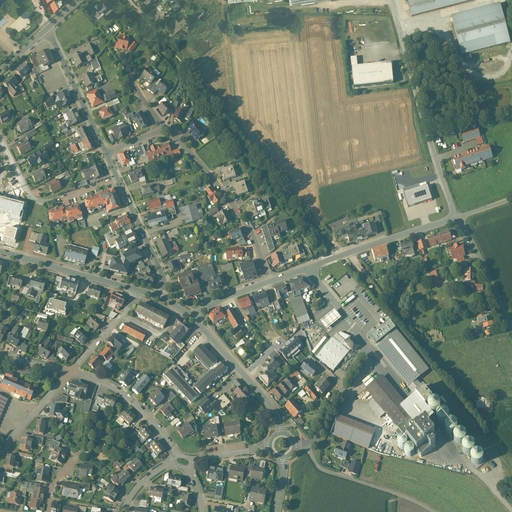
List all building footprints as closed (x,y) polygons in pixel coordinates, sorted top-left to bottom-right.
[(42,0),(45,6),(47,6),(49,11),(57,8),(56,7),(54,2),(53,0),(52,1),(51,0),(42,0)] [(453,0),(407,0),(411,17),(455,5),(453,0)] [(99,1),(96,3),(95,3),(93,5),(90,8),(93,11),(92,11),(92,13),(94,15),(96,15),(97,15),(103,10),(106,14),(110,11),(105,6),(103,3),(101,4),(99,1)] [(110,2),(105,6),(110,11),(114,7),(110,2)] [(154,3),(147,8),(149,11),(156,5),(154,3)] [(500,4),(451,16),(462,56),(510,43),(500,4)] [(163,14),(156,5),(149,11),(149,12),(151,15),(152,15),(154,18),(158,15),(159,16),(163,14)] [(175,18),(167,24),(167,25),(165,27),(167,30),(169,28),(173,32),(181,25),(179,23),(176,19),(175,18)] [(91,39),(95,46),(100,43),(96,36),(91,39)] [(122,40),(119,40),(118,44),(116,43),(115,48),(120,49),(120,50),(123,51),(123,50),(126,50),(126,49),(127,45),(128,40),(123,39),(122,40)] [(132,43),(131,45),(127,45),(126,49),(128,50),(127,50),(130,53),(136,46),(132,43)] [(95,54),(91,44),(86,47),(90,56),(95,54)] [(47,51),(37,56),(43,67),(47,65),(53,62),(47,51)] [(80,54),(72,57),(76,68),(84,64),(80,54)] [(37,56),(30,59),(34,68),(38,66),(39,69),(43,67),(37,56)] [(385,64),(358,67),(356,57),(350,58),(353,88),(393,84),(392,76),(395,76),(393,62),(385,62),(385,64)] [(99,67),(96,58),(91,64),(93,70),(99,67)] [(150,60),(145,67),(149,69),(154,63),(150,60)] [(24,65),(16,73),(21,79),(29,71),(24,65)] [(152,73),(147,70),(140,79),(141,79),(141,78),(146,82),(150,85),(151,84),(153,81),(154,82),(157,77),(152,73)] [(90,75),(81,79),(86,89),(90,87),(90,86),(94,85),(92,81),(90,75)] [(11,77),(3,84),(8,90),(9,90),(12,87),(16,84),(13,81),(14,80),(11,77)] [(170,87),(162,81),(157,87),(155,90),(157,91),(163,96),(170,87)] [(9,90),(8,90),(8,91),(13,96),(17,93),(15,90),(16,90),(15,89),(14,90),(12,87),(9,90)] [(97,91),(87,96),(92,108),(102,104),(100,99),(97,91)] [(66,92),(57,97),(60,102),(62,107),(67,105),(67,103),(71,102),(66,92)] [(113,93),(100,99),(102,104),(103,106),(105,105),(113,101),(113,102),(116,100),(113,93)] [(51,97),(43,102),(47,108),(54,103),(51,97)] [(170,110),(165,103),(159,108),(164,115),(170,110)] [(107,109),(98,114),(99,116),(97,117),(99,120),(101,119),(102,122),(112,117),(111,117),(115,115),(111,108),(108,109),(107,109)] [(193,111),(188,108),(185,113),(187,114),(184,119),(188,121),(193,111)] [(9,110),(7,112),(5,112),(0,115),(0,120),(2,124),(11,119),(13,118),(9,110)] [(185,113),(179,110),(173,119),(181,124),(184,119),(187,114),(185,113)] [(75,111),(66,115),(66,116),(69,122),(68,122),(70,127),(80,122),(77,116),(78,116),(75,111)] [(141,113),(136,116),(137,117),(133,119),(135,124),(136,124),(139,129),(138,129),(138,130),(140,129),(141,130),(146,127),(145,126),(147,125),(145,121),(142,115),(141,113)] [(27,119),(19,122),(20,124),(17,126),(21,133),(32,128),(27,119)] [(198,125),(192,120),(187,127),(192,131),(197,125),(197,126),(198,125)] [(124,125),(117,128),(122,139),(125,137),(124,137),(128,135),(126,130),(124,125)] [(197,126),(197,125),(192,131),(190,134),(197,140),(200,136),(201,137),(202,137),(204,135),(203,133),(204,133),(201,130),(202,130),(197,126)] [(89,138),(84,128),(77,131),(80,137),(82,142),(89,138)] [(117,128),(110,131),(113,136),(115,141),(118,139),(119,140),(122,139),(117,128)] [(472,130),(461,134),(464,143),(480,137),(477,128),(477,129),(472,130)] [(80,137),(71,141),(73,146),(76,144),(82,142),(80,137)] [(89,138),(82,142),(84,147),(87,152),(94,149),(89,138)] [(27,142),(17,147),(20,155),(31,150),(27,142)] [(51,143),(43,147),(45,151),(53,146),(51,143)] [(79,149),(76,144),(73,146),(72,146),(75,154),(80,152),(79,149)] [(146,154),(145,154),(149,162),(165,156),(166,158),(172,155),(167,144),(162,147),(157,150),(155,147),(151,149),(152,152),(146,154)] [(142,146),(126,153),(131,164),(129,165),(130,167),(149,162),(145,154),(146,154),(142,146)] [(486,147),(478,150),(475,151),(479,163),(478,163),(479,164),(483,163),(482,161),(490,159),(486,147)] [(43,151),(29,159),(30,160),(28,161),(28,163),(30,166),(31,167),(33,166),(34,167),(48,160),(43,151)] [(475,151),(453,158),(457,170),(460,169),(461,171),(465,169),(465,167),(478,163),(479,163),(475,151)] [(126,153),(118,156),(123,167),(129,165),(131,164),(126,153)] [(99,167),(84,172),(86,177),(87,180),(94,178),(94,179),(102,176),(99,167)] [(225,170),(221,171),(223,175),(224,174),(226,181),(229,180),(229,179),(236,176),(232,167),(225,170)] [(140,170),(128,176),(131,183),(143,178),(140,170)] [(42,171),(36,174),(35,173),(31,176),(35,184),(45,179),(42,171)] [(56,181),(48,185),(52,193),(60,189),(56,181)] [(237,185),(233,186),(233,188),(234,191),(235,191),(238,197),(241,196),(241,194),(248,192),(244,182),(237,185)] [(151,186),(141,189),(144,198),(154,196),(153,194),(152,188),(151,186)] [(427,186),(404,194),(408,208),(432,200),(427,186)] [(214,193),(210,189),(207,192),(210,196),(207,198),(211,202),(213,201),(216,204),(220,201),(217,198),(218,197),(214,192),(214,193)] [(105,192),(101,193),(101,194),(97,195),(97,196),(98,196),(102,207),(102,208),(104,207),(104,206),(105,207),(106,207),(106,208),(108,213),(120,209),(119,205),(118,206),(116,202),(118,201),(117,197),(115,198),(114,195),(115,194),(109,191),(108,192),(106,193),(105,192)] [(94,197),(91,198),(92,198),(90,199),(90,198),(87,199),(87,200),(84,201),(85,205),(84,205),(86,209),(86,208),(88,212),(90,211),(91,212),(99,209),(99,208),(102,207),(98,196),(97,196),(94,197)] [(164,198),(147,202),(148,207),(165,202),(164,198)] [(267,198),(261,201),(261,202),(264,211),(271,208),(267,198)] [(24,206),(0,199),(0,239),(14,243),(24,206)] [(172,200),(165,202),(148,207),(150,211),(161,207),(166,206),(173,204),(172,200)] [(261,202),(254,205),(254,207),(257,215),(265,212),(264,211),(261,202)] [(196,205),(181,209),(186,225),(204,220),(203,215),(199,216),(196,205)] [(71,209),(69,209),(66,210),(63,211),(66,220),(67,223),(70,222),(79,219),(78,219),(81,218),(80,214),(81,214),(79,210),(77,206),(74,208),(74,207),(71,208),(71,209)] [(174,207),(167,209),(165,209),(166,213),(164,214),(167,219),(165,219),(167,222),(174,219),(172,216),(176,215),(174,207)] [(254,207),(247,209),(250,219),(258,216),(257,215),(254,207)] [(59,209),(56,210),(56,211),(54,211),(51,212),(48,214),(49,217),(49,218),(50,221),(51,221),(52,225),(55,224),(64,221),(63,221),(66,220),(63,211),(62,209),(59,210),(59,209)] [(226,211),(218,215),(223,226),(231,222),(226,211)] [(381,213),(348,222),(350,227),(350,228),(355,226),(358,225),(357,223),(382,216),(381,213)] [(158,214),(152,216),(153,219),(147,221),(149,229),(158,226),(158,225),(167,222),(165,219),(167,219),(164,214),(158,216),(158,214)] [(121,218),(121,217),(119,218),(119,220),(115,222),(118,229),(126,226),(122,218),(121,218)] [(284,221),(276,224),(279,235),(279,233),(287,231),(284,221)] [(115,222),(113,223),(114,225),(109,227),(112,232),(118,229),(115,222)] [(276,226),(268,228),(269,231),(270,234),(271,237),(275,236),(279,235),(276,224),(276,226)] [(374,225),(364,228),(365,230),(368,238),(367,238),(368,238),(368,237),(377,234),(374,225)] [(350,227),(340,230),(342,238),(347,237),(347,235),(357,232),(356,231),(357,231),(355,226),(350,228),(350,227)] [(239,229),(229,234),(233,242),(238,240),(242,237),(239,229)] [(357,232),(347,235),(347,237),(349,243),(367,238),(368,238),(365,230),(357,232)] [(448,231),(434,236),(433,236),(430,237),(427,238),(430,247),(451,240),(448,231)] [(133,232),(121,237),(122,239),(126,246),(126,247),(137,241),(133,232)] [(46,238),(30,233),(28,240),(36,243),(44,245),(46,238)] [(247,246),(242,237),(238,240),(239,242),(238,243),(240,247),(247,246)] [(113,238),(107,241),(109,246),(116,243),(115,242),(113,238)] [(121,240),(115,242),(116,243),(119,250),(126,246),(122,239),(121,240)] [(425,240),(417,243),(419,251),(427,249),(425,240)] [(167,241),(157,246),(163,259),(173,255),(169,246),(167,241)] [(416,249),(414,250),(411,242),(401,245),(402,249),(397,251),(394,258),(398,259),(403,257),(403,258),(404,258),(404,257),(405,257),(405,258),(412,257),(418,256),(416,249)] [(44,245),(36,243),(33,251),(45,255),(48,246),(44,245)] [(174,247),(173,244),(169,246),(173,255),(179,252),(178,249),(177,245),(174,247)] [(91,252),(67,245),(64,259),(84,264),(87,254),(90,255),(91,252)] [(462,245),(459,246),(459,245),(454,247),(454,248),(449,249),(453,259),(463,256),(464,255),(463,251),(464,251),(462,245)] [(296,246),(292,248),(289,250),(288,249),(292,260),(291,258),(295,257),(295,256),(299,254),(299,255),(300,255),(298,252),(296,246)] [(385,247),(372,251),(375,261),(389,257),(385,247)] [(99,249),(92,248),(91,252),(90,255),(97,257),(99,249)] [(243,249),(226,250),(227,260),(244,259),(243,257),(243,249)] [(288,251),(284,252),(285,253),(280,254),(280,255),(283,263),(288,261),(287,260),(291,259),(291,260),(292,260),(288,249),(288,251)] [(120,263),(112,261),(109,271),(126,276),(129,265),(141,260),(136,251),(121,258),(120,263)] [(280,255),(276,256),(277,257),(273,258),(272,258),(276,267),(280,266),(279,264),(283,263),(280,255)] [(178,261),(170,265),(169,263),(167,264),(171,274),(179,270),(183,268),(181,263),(179,264),(178,261)] [(468,267),(467,267),(465,261),(464,261),(457,263),(459,267),(459,269),(461,269),(461,268),(464,268),(465,268),(465,270),(469,270),(469,268),(468,267)] [(252,262),(240,266),(241,270),(243,278),(244,278),(245,281),(257,277),(252,262)] [(149,267),(145,269),(143,264),(137,267),(139,271),(136,280),(152,285),(154,277),(151,276),(152,273),(149,267)] [(212,267),(197,270),(199,274),(201,282),(202,284),(208,282),(207,281),(216,279),(212,267)] [(441,270),(430,273),(433,284),(439,283),(438,279),(443,278),(441,270)] [(469,270),(465,270),(464,270),(464,282),(476,282),(476,270),(469,270)] [(191,273),(178,277),(182,288),(183,288),(186,298),(190,296),(191,297),(200,294),(198,289),(199,289),(197,282),(194,283),(194,281),(193,280),(193,281),(191,273)] [(23,279),(12,277),(10,285),(11,285),(20,288),(23,279)] [(77,282),(62,278),(59,288),(60,289),(59,292),(64,293),(64,292),(74,295),(77,282)] [(216,279),(207,281),(208,282),(209,285),(206,286),(208,292),(215,290),(215,289),(221,286),(218,278),(216,279)] [(303,279),(289,284),(289,285),(293,295),(299,292),(310,289),(307,281),(303,279)] [(45,283),(31,280),(29,289),(27,296),(29,296),(29,295),(32,296),(32,297),(33,297),(35,289),(43,291),(45,283)] [(299,292),(293,295),(289,285),(285,286),(287,294),(299,325),(309,321),(308,317),(299,292)] [(285,286),(274,289),(279,302),(283,300),(282,296),(287,294),(285,286)] [(101,291),(89,287),(87,296),(98,299),(101,291)] [(265,293),(257,295),(260,303),(261,306),(264,305),(265,309),(272,307),(271,302),(268,303),(265,293)] [(124,299),(113,294),(109,303),(120,308),(124,299)] [(98,313),(102,315),(109,298),(105,297),(98,313)] [(67,303),(52,298),(49,309),(64,314),(67,303)] [(248,299),(238,302),(241,310),(251,307),(248,299)] [(491,300),(481,299),(481,307),(491,308),(491,300)] [(168,320),(139,304),(134,314),(163,329),(168,320)] [(220,308),(208,315),(213,325),(217,323),(219,325),(223,323),(222,321),(227,317),(225,314),(224,315),(220,308)] [(225,314),(227,317),(234,330),(242,326),(232,310),(225,314)] [(334,310),(319,322),(326,331),(341,319),(334,310)] [(105,317),(96,315),(93,318),(101,325),(100,326),(103,323),(105,317)] [(485,328),(494,326),(493,321),(489,322),(487,316),(478,318),(480,324),(484,324),(485,328)] [(93,318),(93,317),(88,322),(89,323),(90,324),(90,325),(89,326),(89,329),(92,329),(95,331),(100,326),(101,325),(93,318)] [(191,328),(180,319),(174,326),(178,329),(170,339),(177,345),(180,341),(180,342),(191,328)] [(46,321),(43,320),(43,321),(39,320),(36,330),(37,330),(40,331),(41,329),(46,331),(49,323),(46,322),(46,321)] [(390,321),(370,338),(378,347),(385,342),(398,330),(390,321)] [(146,334),(126,324),(122,331),(143,342),(146,334)] [(24,328),(21,333),(23,334),(20,338),(24,340),(29,331),(24,328)] [(85,335),(80,330),(73,337),(82,345),(88,338),(85,336),(85,335)] [(20,340),(11,335),(7,341),(12,344),(11,345),(16,347),(20,340)] [(120,341),(114,335),(108,343),(117,351),(122,345),(119,343),(120,341)] [(324,337),(311,353),(316,357),(329,341),(324,337)] [(342,345),(332,337),(329,341),(316,357),(334,371),(351,350),(346,344),(345,343),(342,345)] [(358,347),(351,338),(345,343),(351,350),(352,352),(358,347)] [(52,345),(46,341),(43,346),(42,346),(38,353),(39,354),(39,355),(41,356),(42,356),(46,358),(51,351),(50,350),(52,345)] [(180,341),(177,345),(176,346),(174,348),(179,352),(185,346),(180,342),(180,341)] [(248,341),(243,346),(247,350),(252,345),(248,341)] [(423,388),(385,342),(378,347),(376,349),(415,396),(415,395),(423,388)] [(172,360),(179,352),(174,348),(176,346),(175,345),(170,350),(167,347),(161,354),(172,360)] [(210,370),(212,368),(216,364),(217,363),(215,361),(212,357),(211,356),(207,352),(204,349),(202,346),(201,346),(193,353),(196,356),(210,370)] [(243,346),(236,351),(244,360),(250,354),(247,350),(243,346)] [(69,352),(65,349),(65,350),(63,348),(58,352),(60,354),(58,356),(61,360),(63,358),(65,361),(72,355),(71,354),(72,354),(70,352),(69,352)] [(112,355),(106,349),(100,356),(106,361),(107,361),(112,355)] [(275,351),(268,357),(271,360),(272,359),(273,359),(278,355),(275,351)] [(195,385),(196,387),(199,384),(213,371),(214,372),(214,371),(212,368),(210,370),(196,356),(194,357),(209,372),(195,385)] [(100,364),(94,358),(87,365),(94,371),(100,364)] [(271,360),(263,367),(267,372),(260,378),(259,379),(260,379),(260,380),(261,382),(262,382),(267,387),(268,387),(267,387),(277,378),(272,372),(279,366),(273,359),(272,359),(271,360)] [(215,381),(218,378),(219,379),(223,376),(222,375),(224,373),(225,374),(228,371),(221,365),(214,371),(214,372),(213,371),(199,384),(201,385),(198,388),(196,387),(194,388),(200,395),(203,392),(205,390),(206,389),(209,387),(211,385),(215,381)] [(191,404),(200,395),(194,388),(196,387),(195,385),(178,368),(177,370),(174,367),(173,366),(170,369),(163,375),(165,376),(163,378),(171,387),(172,386),(173,386),(175,389),(176,389),(178,392),(182,396),(183,395),(183,396),(185,398),(186,399),(188,402),(191,404)] [(132,378),(125,373),(119,382),(126,387),(132,378)] [(19,382),(11,379),(12,377),(6,374),(5,377),(3,382),(0,388),(20,397),(20,399),(24,401),(25,399),(29,401),(34,389),(19,382)] [(149,382),(142,376),(131,390),(138,396),(149,382)] [(296,386),(289,378),(283,383),(290,391),(290,390),(295,386),(296,387),(296,386)] [(417,425),(378,378),(365,389),(373,398),(385,414),(404,436),(417,425)] [(316,383),(310,379),(307,383),(312,388),(316,383)] [(243,385),(239,380),(234,384),(238,389),(242,386),(243,385)] [(330,386),(322,380),(315,388),(323,394),(330,386)] [(87,388),(73,383),(68,389),(67,391),(72,392),(70,397),(74,399),(83,402),(87,388)] [(290,391),(283,383),(278,388),(284,396),(284,395),(290,391)] [(238,389),(234,393),(234,394),(230,397),(234,401),(238,398),(239,400),(239,401),(241,403),(242,403),(244,401),(248,398),(251,396),(242,386),(238,389)] [(318,398),(308,386),(305,389),(307,392),(306,393),(310,397),(311,396),(315,400),(318,398)] [(278,388),(272,393),(279,401),(278,400),(284,396),(278,388)] [(432,400),(423,388),(415,395),(425,406),(432,400)] [(303,390),(298,394),(302,398),(306,394),(303,390)] [(164,398),(157,391),(149,400),(156,407),(159,404),(165,399),(164,398)] [(171,392),(164,398),(165,399),(166,398),(168,400),(173,395),(171,392)] [(67,397),(60,395),(57,402),(66,404),(67,397)] [(230,403),(224,395),(215,403),(217,405),(218,404),(223,409),(230,403)] [(116,401),(107,396),(103,404),(112,409),(116,401)] [(385,414),(373,398),(366,403),(379,419),(385,414)] [(210,405),(205,399),(198,406),(205,414),(212,408),(212,407),(210,405)] [(302,411),(293,400),(285,407),(295,418),(302,411)] [(217,405),(215,403),(213,401),(210,405),(212,407),(212,408),(216,411),(219,408),(217,406),(218,406),(217,405)] [(436,401),(435,401),(434,401),(433,401),(432,401),(431,402),(430,402),(430,403),(429,403),(429,404),(428,405),(428,406),(428,407),(428,408),(428,409),(428,410),(429,411),(430,412),(431,412),(432,413),(433,413),(434,413),(435,413),(437,413),(438,412),(439,411),(440,410),(440,409),(440,408),(440,407),(440,406),(440,405),(439,404),(439,403),(438,403),(438,402),(437,402),(436,401)] [(168,404),(160,411),(166,417),(170,414),(174,410),(168,404)] [(59,408),(51,406),(49,417),(57,419),(58,413),(59,408)] [(135,418),(126,410),(120,417),(129,424),(135,418)] [(444,412),(443,411),(441,412),(440,412),(439,413),(438,414),(437,414),(437,415),(437,416),(437,417),(436,418),(437,419),(437,420),(438,421),(438,422),(439,423),(440,423),(441,424),(442,424),(443,424),(444,424),(445,424),(446,423),(447,422),(448,421),(449,420),(449,419),(449,418),(449,417),(449,416),(449,415),(448,414),(447,413),(446,413),(446,412),(445,412),(444,412)] [(175,419),(170,414),(166,417),(171,423),(175,419)] [(44,423),(36,421),(34,434),(42,436),(44,423)] [(374,435),(336,421),(330,435),(331,435),(368,449),(374,435)] [(439,433),(429,421),(424,424),(435,437),(439,433)] [(453,422),(452,422),(451,422),(450,422),(449,422),(448,423),(447,423),(447,424),(446,425),(445,426),(445,427),(445,428),(445,429),(445,430),(446,431),(446,432),(447,432),(448,433),(448,434),(449,434),(451,434),(452,434),(453,434),(454,434),(455,433),(456,433),(457,431),(457,430),(457,429),(458,429),(458,428),(458,427),(457,426),(457,425),(456,424),(455,423),(454,423),(453,422)] [(239,423),(224,425),(225,436),(228,435),(232,434),(240,433),(239,428),(240,428),(239,423)] [(188,424),(178,432),(183,439),(193,431),(188,424)] [(417,425),(404,436),(406,439),(419,428),(417,425)] [(216,426),(203,428),(204,428),(205,432),(204,432),(205,439),(205,438),(210,437),(210,438),(218,437),(216,426)] [(151,435),(144,427),(137,433),(145,440),(151,435)] [(406,439),(413,447),(427,436),(420,428),(406,439)] [(461,432),(460,432),(458,432),(458,433),(457,433),(456,434),(455,435),(454,435),(454,436),(454,437),(454,439),(454,440),(454,441),(455,442),(455,443),(456,444),(457,444),(458,444),(459,445),(460,445),(461,445),(462,444),(463,444),(464,443),(465,443),(465,442),(466,441),(466,440),(466,439),(466,438),(466,437),(466,436),(465,435),(464,434),(464,433),(463,433),(462,432),(461,432)] [(427,436),(413,447),(417,452),(426,444),(431,441),(427,436)] [(43,439),(34,437),(33,442),(39,442),(38,445),(42,446),(43,439)] [(407,445),(408,444),(407,442),(407,441),(406,440),(404,439),(402,438),(401,439),(399,440),(398,441),(397,442),(397,444),(398,446),(399,447),(400,448),(402,449),(404,449),(405,448),(406,447),(407,445)] [(30,442),(21,440),(19,450),(28,452),(30,442)] [(60,443),(52,440),(47,445),(50,447),(49,448),(55,451),(55,449),(57,450),(60,443)] [(153,443),(149,446),(156,456),(163,450),(156,441),(153,443)] [(431,441),(426,444),(431,449),(435,446),(431,441)] [(351,445),(343,442),(341,448),(348,451),(351,445)] [(470,443),(469,443),(467,443),(466,443),(465,444),(464,445),(463,446),(462,447),(462,448),(462,449),(462,450),(462,451),(463,452),(464,453),(465,454),(466,455),(467,455),(468,455),(469,455),(470,455),(471,454),(472,454),(473,453),(474,452),(474,451),(474,450),(475,450),(475,449),(475,448),(474,447),(474,446),(474,445),(473,445),(472,444),(471,443),(470,443)] [(341,448),(337,447),(334,455),(338,456),(337,458),(343,460),(345,461),(348,451),(341,448)] [(414,453),(414,451),(414,449),(413,448),(411,447),(409,447),(408,447),(406,448),(405,449),(404,450),(404,452),(404,453),(405,455),(406,456),(407,457),(409,457),(411,457),(412,456),(413,455),(414,453)] [(57,450),(55,449),(55,451),(54,452),(53,453),(52,455),(52,457),(51,460),(61,464),(63,459),(64,459),(64,457),(66,453),(57,450)] [(479,453),(478,453),(477,453),(476,453),(475,453),(474,454),(473,454),(473,455),(472,455),(471,456),(471,457),(471,458),(471,459),(471,460),(471,461),(471,462),(472,463),(473,464),(474,465),(475,465),(476,465),(477,465),(478,465),(479,465),(480,464),(481,464),(482,463),(482,462),(483,462),(483,461),(483,460),(483,459),(483,458),(483,457),(482,456),(481,455),(481,454),(480,454),(479,453)] [(15,458),(4,456),(2,467),(5,468),(12,469),(13,466),(15,458)] [(136,460),(128,467),(133,474),(141,467),(136,460)] [(345,461),(343,460),(340,466),(340,467),(346,469),(349,462),(345,461)] [(121,467),(115,461),(113,464),(119,469),(121,467)] [(360,464),(352,461),(349,472),(357,475),(360,464)] [(88,467),(80,465),(78,477),(86,479),(87,474),(91,475),(93,468),(88,467)] [(253,467),(252,473),(251,478),(262,480),(262,479),(265,480),(266,471),(264,470),(253,467)] [(48,470),(42,469),(38,468),(38,469),(35,481),(46,483),(48,470)] [(224,470),(210,468),(207,479),(214,480),(222,482),(224,470)] [(231,468),(230,473),(229,478),(237,480),(242,481),(244,470),(240,469),(239,469),(231,468)] [(129,478),(123,472),(115,479),(115,480),(120,484),(122,486),(129,478)] [(181,480),(169,477),(167,486),(172,487),(180,488),(181,480)] [(115,479),(113,478),(110,481),(114,485),(115,484),(117,487),(120,484),(115,480),(115,479)] [(40,485),(27,483),(26,489),(29,489),(29,492),(34,493),(35,489),(39,490),(40,485)] [(78,487),(64,484),(62,496),(76,498),(78,487)] [(39,490),(35,489),(34,493),(32,503),(31,502),(30,508),(36,509),(37,508),(38,508),(39,504),(42,504),(44,491),(39,490)] [(163,491),(150,489),(149,497),(161,500),(163,491)] [(223,491),(216,489),(215,497),(222,498),(223,491)] [(266,491),(252,489),(250,501),(264,504),(266,491)] [(118,494),(111,490),(105,499),(113,504),(118,494)] [(19,495),(11,493),(10,498),(9,499),(8,502),(9,504),(19,506),(20,497),(21,495),(19,495)] [(192,498),(184,497),(182,506),(190,508),(192,498)]
